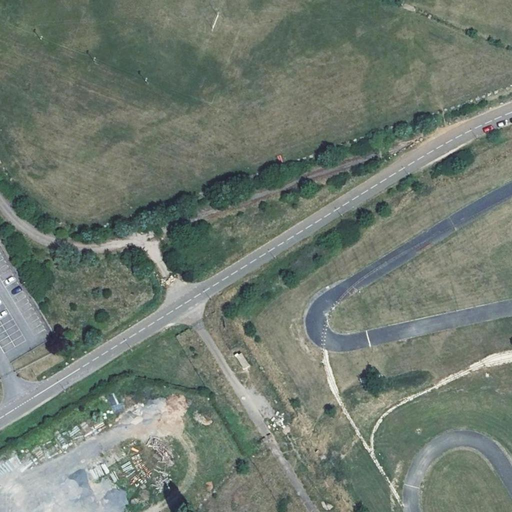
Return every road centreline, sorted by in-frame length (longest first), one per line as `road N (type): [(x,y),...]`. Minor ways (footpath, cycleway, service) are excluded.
road 1 (unclassified): [(511,111),(406,165),(0,417)]
road 2 (track): [(313,511),(185,302)]
